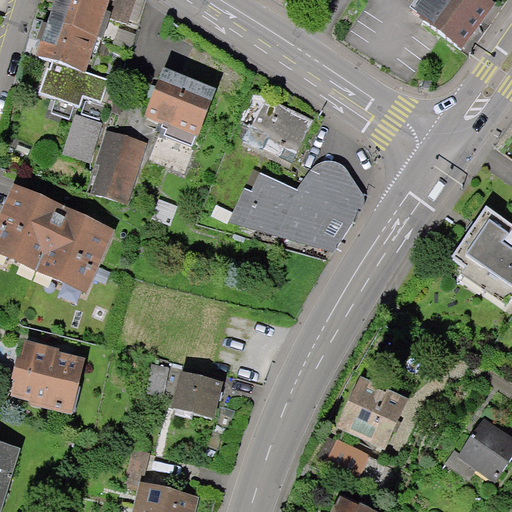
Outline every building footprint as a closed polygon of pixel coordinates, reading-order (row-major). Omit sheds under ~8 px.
[(109,0),(54,0),(48,19),(97,35),(102,37),(110,11),(106,10),(109,0)] [(113,0),(111,8),(114,9),(111,18),(138,26),(145,0),(113,0)] [(459,52),(489,7),(478,0),(427,0),(413,22),(459,52)] [(97,35),(48,19),(36,54),(52,60),(50,69),(47,68),(39,92),(79,106),(83,96),(101,101),(108,80),(85,71),(97,35)] [(214,97),(157,74),(138,123),(194,145),(214,97)] [(252,95),(226,153),(287,180),(313,122),(252,95)] [(101,126),(73,118),(62,157),(91,165),(101,126)] [(146,147),(107,136),(89,196),(128,208),(146,147)] [(227,228),(326,254),(364,202),(352,181),(342,169),(326,163),(308,173),(295,192),(257,177),(227,228)] [(0,266),(83,307),(112,240),(12,196),(0,229),(0,266)] [(178,209),(158,201),(150,221),(170,229),(178,209)] [(511,231),(484,212),(450,263),(511,304),(511,231)] [(72,423),(84,367),(21,348),(8,404),(72,423)] [(171,371),(153,366),(145,394),(163,399),(171,371)] [(416,400),(363,374),(335,432),(388,458),(416,400)] [(220,389),(174,377),(165,413),(211,425),(220,389)] [(511,444),(483,424),(457,460),(497,488),(511,467),(511,444)] [(0,511),(18,453),(0,447),(0,511)] [(150,452),(132,448),(122,487),(136,491),(139,481),(143,482),(150,452)] [(143,482),(139,481),(136,491),(131,511),(195,511),(200,495),(143,482)] [(358,511),(335,501),(330,511),(358,511)]
